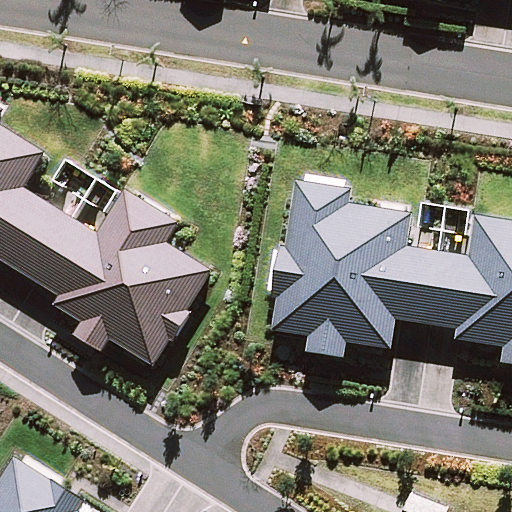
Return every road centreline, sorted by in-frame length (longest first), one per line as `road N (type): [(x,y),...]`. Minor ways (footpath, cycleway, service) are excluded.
road 1 (residential): [(6,0),(511,79)]
road 2 (residential): [(199,464),(241,418),(266,410),(511,446)]
road 3 (residential): [(0,350),(199,464)]
